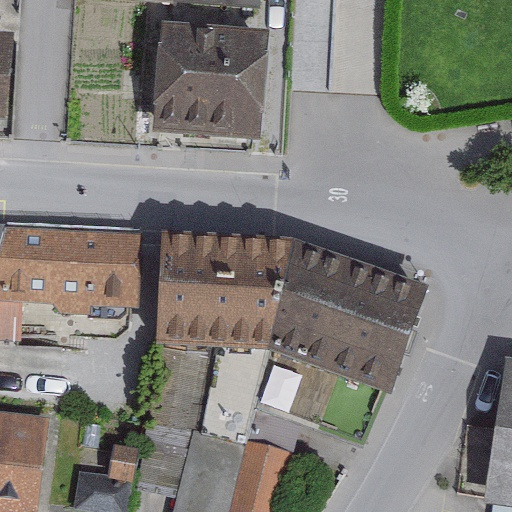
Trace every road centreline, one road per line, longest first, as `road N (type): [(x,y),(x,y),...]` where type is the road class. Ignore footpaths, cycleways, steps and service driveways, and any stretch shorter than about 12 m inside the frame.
road 1 (residential): [(0,188),(371,214),(511,280)]
road 2 (residential): [(511,297),(394,511)]
